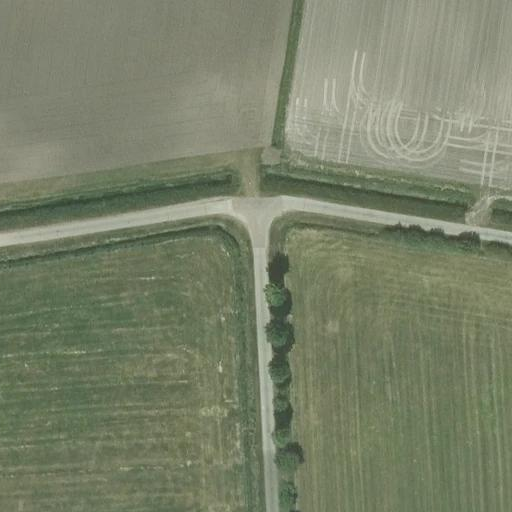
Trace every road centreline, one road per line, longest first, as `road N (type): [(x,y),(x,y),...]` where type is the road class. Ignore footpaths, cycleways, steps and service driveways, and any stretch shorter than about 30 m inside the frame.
road 1 (unclassified): [(273,511),(258,204)]
road 2 (unclassified): [(0,239),(258,204)]
road 3 (unclassified): [(258,204),(511,242)]
